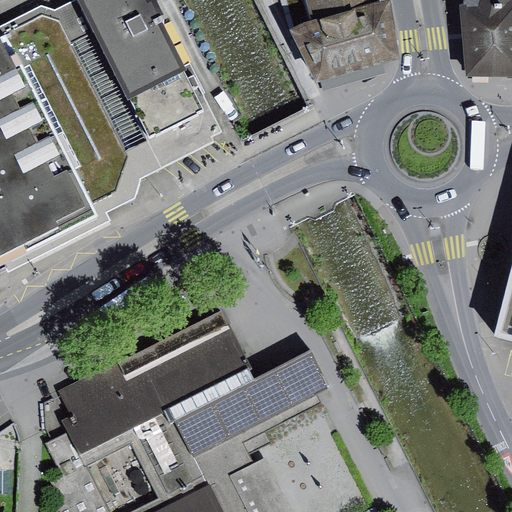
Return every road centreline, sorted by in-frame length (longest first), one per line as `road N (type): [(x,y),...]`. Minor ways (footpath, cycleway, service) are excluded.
road 1 (primary): [(0,337),(254,185),(376,138)]
road 2 (residential): [(437,198),(466,361),(511,451)]
